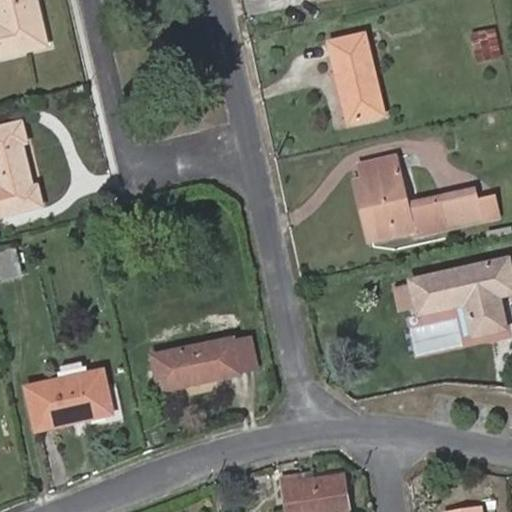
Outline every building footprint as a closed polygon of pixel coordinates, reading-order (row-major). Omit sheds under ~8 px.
[(0,0),(0,57),(46,47),(35,0),(0,0)] [(485,32),(490,60),(501,58),(495,29),(485,32)] [(477,64),(490,60),(485,32),(471,35),(477,64)] [(350,123),(385,115),(365,35),(330,44),(350,123)] [(0,218),(43,207),(37,186),(33,188),(22,145),(27,144),(21,124),(0,129),(0,218)] [(363,178),(378,239),(416,230),(417,236),(481,221),(476,201),(473,190),(408,206),(397,158),(361,167),(363,178)] [(378,239),(363,178),(352,181),(359,209),(366,241),(378,239)] [(476,201),(481,221),(482,225),(500,221),(495,196),(476,201)] [(473,338),(506,330),(499,298),(511,295),(511,275),(510,264),(509,261),(411,282),(412,286),(416,306),(419,316),(465,306),(473,338)] [(416,306),(412,286),(392,290),(396,311),(406,309),(416,306)] [(233,340),(240,375),(258,371),(250,337),(233,340)] [(233,340),(153,359),(161,393),(240,375),(233,340)] [(103,372),(27,390),(37,432),(113,415),(103,374),(103,372)] [(311,474),(281,478),(286,511),(348,511),(344,476),(312,480),(311,474)]
